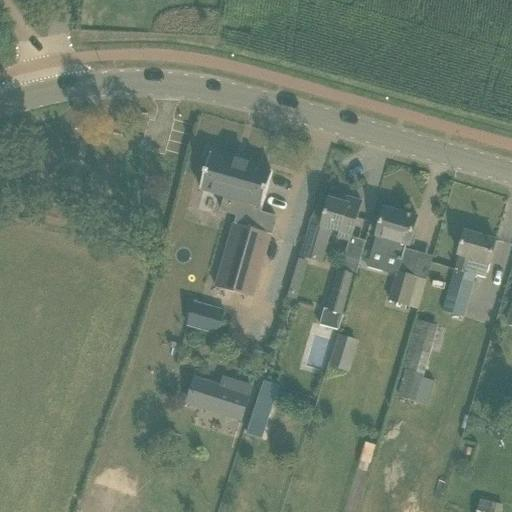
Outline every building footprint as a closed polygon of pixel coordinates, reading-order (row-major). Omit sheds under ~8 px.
[(210,155),(200,190),(225,196),(221,210),(236,215),(238,215),(238,217),(236,223),(236,224),(236,225),(234,224),(216,286),(225,289),(253,298),(270,238),(272,230),(276,218),(262,214),(260,214),(260,213),(261,209),(261,207),(262,208),(272,172),(210,155)] [(303,258),(322,262),(330,229),(340,232),(338,237),(351,241),(362,203),(347,198),(345,204),(319,197),(308,236),(303,258)] [(371,252),(403,261),(407,246),(409,246),(417,218),(384,208),(371,252)] [(441,312),(463,318),(476,275),(470,273),(474,258),(489,263),(496,241),(465,232),(441,312)] [(160,282),(170,285),(176,262),(167,259),(160,282)] [(320,325),(339,331),(356,275),(340,270),(328,311),(324,310),(320,325)] [(390,302),(407,307),(415,278),(398,273),(390,302)] [(194,303),(186,327),(218,337),(225,313),(194,303)] [(397,398),(416,404),(438,327),(418,321),(403,370),(405,370),(397,398)] [(333,356),(330,366),(347,371),(350,360),(333,356)] [(195,378),(186,405),(242,422),(250,395),(195,378)] [(264,381),(251,420),(267,425),(280,386),(264,381)] [(166,430),(162,446),(174,449),(178,434),(166,430)] [(365,443),(360,461),(371,465),(376,446),(365,443)] [(84,511),(135,511),(138,505),(91,491),(84,511)] [(500,511),(503,504),(479,498),(475,511),(500,511)]
